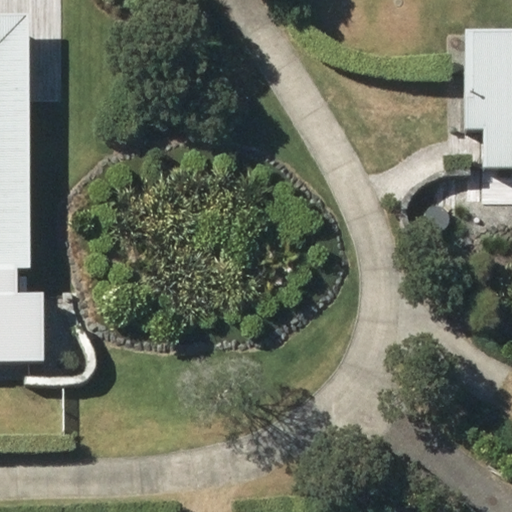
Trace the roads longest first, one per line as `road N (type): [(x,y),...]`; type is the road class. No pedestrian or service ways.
road 1 (residential): [(343,396),(377,326),(373,251),(362,211),(238,0)]
road 2 (residential): [(0,477),(187,471),(229,462),(269,447),(343,396)]
road 3 (residential): [(477,483),(343,396)]
